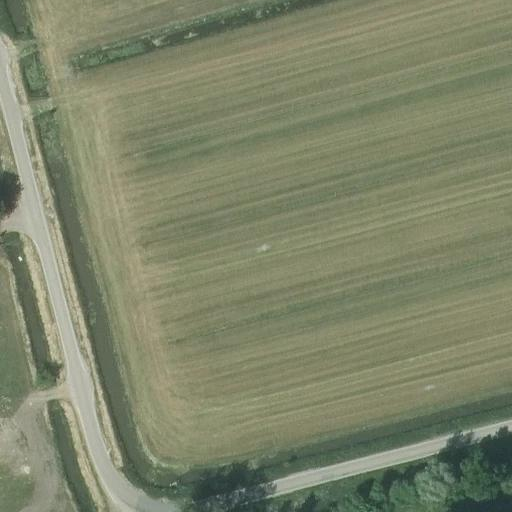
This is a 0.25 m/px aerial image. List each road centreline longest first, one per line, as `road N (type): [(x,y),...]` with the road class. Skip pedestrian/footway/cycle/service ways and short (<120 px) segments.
road 1 (unclassified): [(0,78),(105,470),(137,511)]
road 2 (unclassified): [(200,511),(511,432)]
